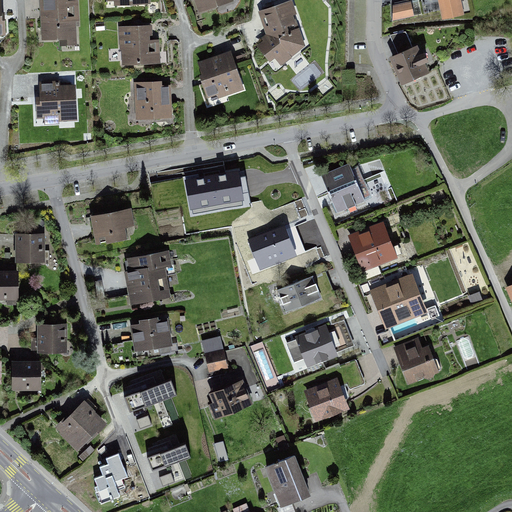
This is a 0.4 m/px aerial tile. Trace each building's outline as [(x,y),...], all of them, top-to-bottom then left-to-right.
[(41,0),(42,43),(60,42),(60,51),(78,51),(77,0),(41,0)] [(200,0),(205,11),(233,0),(200,0)] [(391,0),(393,16),(414,13),(412,0),(391,0)] [(459,0),(442,0),(445,18),(462,15),(459,0)] [(295,2),(262,12),(268,30),(255,40),(279,70),(308,46),(295,2)] [(144,25),(114,26),(115,47),(118,50),(118,66),(155,65),(155,40),(144,25)] [(403,83),(425,72),(406,33),(384,44),(403,83)] [(213,99),(244,87),(230,52),(199,64),(213,99)] [(76,84),(40,85),(41,125),(77,124),(76,84)] [(159,84),(133,85),(134,122),(171,121),(171,88),(159,88),(159,84)] [(337,212),(365,201),(351,167),(321,175),(337,212)] [(242,198),(237,171),(187,180),(192,208),(242,198)] [(242,198),(192,208),(193,214),(243,204),(242,198)] [(131,219),(129,209),(95,216),(96,220),(90,221),(94,243),(124,238),(121,221),(131,219)] [(363,269),(395,257),(382,223),(350,236),(363,269)] [(297,255),(285,224),(247,239),(259,269),(297,255)] [(43,235),(17,235),(18,260),(40,260),(40,250),(43,250),(43,235)] [(125,261),(129,280),(147,277),(147,278),(166,275),(172,274),(168,251),(147,255),(147,257),(125,261)] [(381,273),(378,265),(362,272),(365,280),(381,273)] [(17,295),(17,272),(0,272),(0,297),(7,297),(7,295),(17,295)] [(169,296),(166,275),(147,278),(147,277),(129,280),(127,281),(128,288),(132,287),(134,301),(150,298),(150,300),(169,296)] [(277,289),(286,311),(322,297),(313,275),(277,289)] [(410,277),(375,291),(388,324),(423,310),(410,277)] [(97,300),(105,298),(102,280),(94,281),(97,300)] [(132,305),(130,295),(104,300),(106,310),(132,305)] [(146,347),(170,343),(166,319),(157,321),(156,318),(144,320),(145,324),(132,326),(135,341),(145,340),(146,347)] [(65,325),(40,325),(40,350),(62,350),(62,341),(65,341),(65,325)] [(303,353),(308,365),(336,353),(325,327),(297,338),(298,339),(287,343),(293,357),(303,353)] [(204,342),(207,354),(222,351),(219,338),(204,342)] [(432,374),(434,370),(430,361),(433,359),(428,347),(418,352),(413,341),(398,346),(404,362),(401,364),(409,382),(417,379),(416,377),(422,374),(427,376),(432,374)] [(226,366),(222,351),(207,354),(210,370),(226,366)] [(39,385),(39,363),(14,363),(14,388),(29,388),(29,385),(39,385)] [(177,393),(171,378),(124,396),(130,411),(162,399),(170,396),(177,393)] [(344,408),(346,404),(336,380),(307,392),(317,418),(344,408)] [(210,405),(215,417),(251,402),(242,381),(220,390),(218,386),(212,388),(218,402),(210,405)] [(86,439),(102,423),(84,406),(77,413),(75,411),(58,428),(76,445),(84,437),(86,439)] [(136,419),(140,428),(152,424),(148,414),(136,419)] [(191,455),(186,441),(147,456),(152,469),(178,460),(184,457),(191,455)] [(228,459),(223,441),(214,443),(219,461),(228,459)] [(83,460),(94,450),(90,446),(79,456),(83,460)] [(128,476),(119,453),(106,457),(110,469),(106,471),(107,473),(94,477),(97,485),(95,486),(101,503),(111,499),(112,501),(114,500),(112,497),(120,494),(118,489),(125,486),(122,478),(128,476)] [(280,502),(308,491),(294,455),(266,466),(280,502)] [(159,477),(163,486),(175,481),(171,472),(159,477)]
